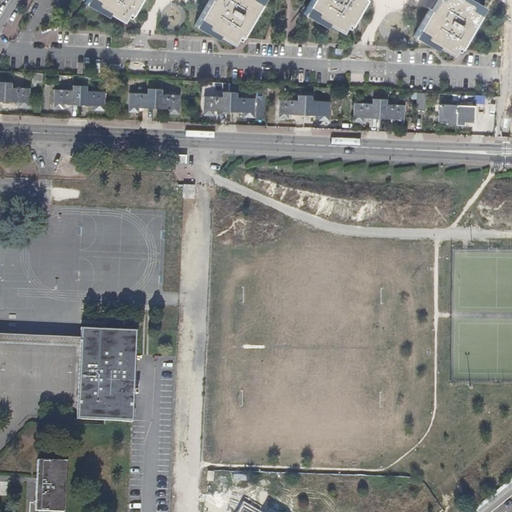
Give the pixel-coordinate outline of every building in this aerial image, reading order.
[(94,0),(92,4),(103,10),(105,7),(105,6),(132,22),(138,13),(134,11),(140,1),(140,0),(94,0)] [(210,0),(196,24),(206,30),(209,26),(236,41),(239,35),(247,38),(268,1),(268,0),(210,0)] [(314,0),(305,16),(316,22),(318,19),(344,33),(349,25),(353,27),(368,0),(367,0),(314,0)] [(437,0),(417,35),(426,41),(428,38),(455,53),(460,44),(464,46),(487,5),(477,1),(477,3),(471,0),(437,0)] [(46,76),(37,76),(36,85),(46,86),(46,76)] [(0,80),(0,104),(22,106),(22,109),(33,110),(34,87),(15,86),(16,81),(0,80)] [(158,81),(151,81),(150,92),(133,91),(132,111),(142,111),(142,107),(157,108),(158,81)] [(166,82),(158,81),(157,108),(172,108),(172,113),(182,113),(183,94),(166,93),(166,82)] [(58,89),(56,107),(67,108),(67,105),(83,106),(83,85),(75,85),(75,89),(58,89)] [(83,85),(83,106),(96,106),(96,109),(107,110),(109,91),(91,89),(91,85),(83,85)] [(207,95),(206,114),(217,114),(217,111),(232,112),(233,91),(226,91),(225,95),(207,95)] [(233,91),(232,112),(247,112),(247,115),(257,116),(258,97),(240,96),(240,91),(233,91)] [(357,100),(356,120),(367,121),(367,117),(382,118),(383,91),(376,91),(375,102),(357,100)] [(383,91),(382,118),(397,120),(396,122),(407,123),(408,104),(389,103),(390,91),(383,91)] [(283,97),(282,117),(292,118),(293,114),(306,115),(307,94),(301,93),(300,99),(283,97)] [(307,94),(306,115),(321,116),(321,119),(332,119),(333,100),(315,99),(315,94),(307,94)] [(477,123),(479,95),(461,94),(460,104),(460,125),(469,125),(469,122),(477,123)] [(460,104),(443,103),(442,122),(450,122),(450,125),(460,125),(460,104)] [(476,228),(495,203),(499,206),(511,191),(494,179),(464,219),(476,228)] [(194,183),(183,183),(183,196),(194,197),(194,183)] [(0,342),(81,347),(77,420),(134,423),(139,330),(83,327),(82,337),(0,332),(0,342)] [(62,511),(65,462),(37,460),(34,511),(39,511),(62,511)] [(206,471),(206,481),(217,481),(217,472),(206,471)] [(238,511),(258,511),(244,502),(238,511)]
